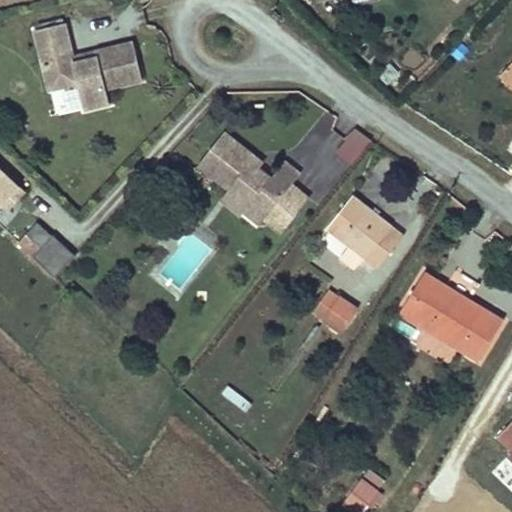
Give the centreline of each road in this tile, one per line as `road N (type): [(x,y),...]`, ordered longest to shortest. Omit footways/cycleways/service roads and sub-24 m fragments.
road 1 (residential): [(312,62),(242,73),(198,62),(182,30),(203,5),(222,5),(261,26)]
road 2 (residential): [(312,62),(511,203)]
